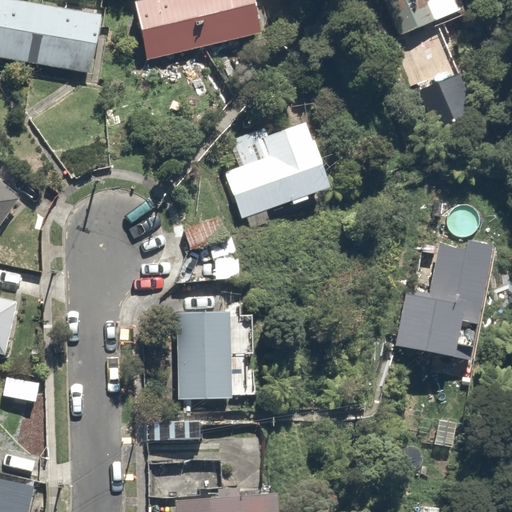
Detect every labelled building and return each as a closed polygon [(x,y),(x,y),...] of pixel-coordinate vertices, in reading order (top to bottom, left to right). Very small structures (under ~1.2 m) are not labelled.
[(112,19),(0,0),(0,61),(103,78),(112,19)] [(252,0),(184,0),(136,12),(148,64),(262,37),(252,0)] [(435,0),(379,0),(401,40),(445,17),(435,0)] [(314,125),(220,154),(242,224),(336,195),(314,125)] [(0,229),(20,201),(0,187),(0,229)] [(511,260),(511,254),(437,230),(400,343),(477,368),(511,260)] [(24,300),(0,293),(0,350),(11,354),(24,300)] [(260,326),(181,324),(179,413),(258,415),(260,326)] [(34,511),(40,491),(0,479),(0,511),(34,511)]
